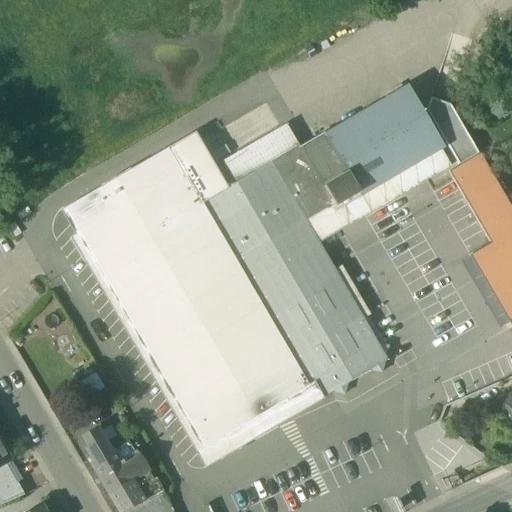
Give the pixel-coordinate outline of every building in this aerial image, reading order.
[(405,92),(325,139),(357,194),(438,147),(418,114),(405,92)] [(426,99),(418,114),(438,147),(450,167),(442,172),(489,247),(467,260),(511,335),(511,211),(448,108),(426,99)] [(222,162),(234,184),(236,183),(231,174),(250,163),(255,172),(297,147),(298,147),(285,126),(222,162)] [(322,134),(298,148),(331,207),(333,206),(334,208),(357,195),(357,194),(325,139),(322,134)] [(195,135),(169,150),(201,204),(226,189),(195,135)] [(297,147),(255,172),(236,183),(234,184),(226,189),(201,204),(307,388),(314,401),(315,403),(332,392),(344,395),(347,384),(369,371),(380,374),(383,362),(385,361),(384,358),(387,347),(376,344),(361,320),(333,271),(317,245),(304,222),(331,207),(298,148),(297,147)] [(450,167),(438,147),(357,194),(357,195),(334,208),(333,206),(331,207),(304,222),(317,245),(442,172),(450,167)] [(63,212),(76,234),(202,450),(224,437),(226,440),(245,429),(243,425),(265,413),(271,423),(291,411),(285,401),(307,388),(201,204),(169,150),(63,212)] [(231,174),(236,183),(255,172),(250,163),(231,174)] [(314,401),(307,388),(285,401),(291,411),(271,423),(265,413),(243,425),(245,429),(226,440),(224,437),(202,450),(76,234),(69,238),(204,470),(316,404),(315,403),(314,401)] [(340,267),(333,271),(361,320),(369,315),(340,267)] [(511,394),(498,401),(511,434),(511,394)] [(85,451),(86,452),(104,441),(97,429),(82,439),(88,449),(85,451)] [(110,452),(104,441),(86,452),(92,463),(90,465),(108,496),(117,511),(125,511),(162,492),(155,479),(152,481),(137,455),(120,465),(113,452),(112,451),(110,452)] [(128,442),(113,452),(120,465),(137,455),(135,452),(134,452),(128,442)] [(0,467),(10,462),(0,444),(0,467)] [(21,480),(10,462),(0,467),(0,493),(17,484),(16,483),(21,480)] [(0,493),(0,505),(23,496),(17,484),(0,493)] [(171,511),(172,511),(162,492),(125,511),(171,511)]
